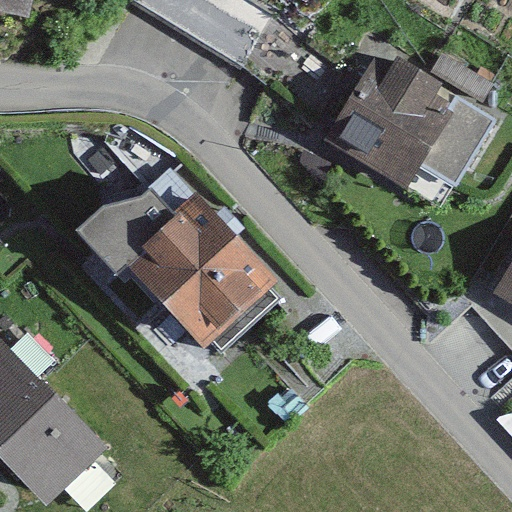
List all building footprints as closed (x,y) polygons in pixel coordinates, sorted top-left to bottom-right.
[(28,0),(0,0),(0,19),(23,25),(28,0)] [(155,0),(253,48),(275,0),(155,0)] [(373,53),(318,139),(431,211),(508,92),(440,49),(419,82),(373,53)] [(100,208),(109,248),(208,349),(276,285),(192,205),(165,212),(143,191),(100,208)] [(511,258),(493,298),(511,307),(511,258)] [(0,348),(0,470),(40,509),(101,446),(0,348)]
